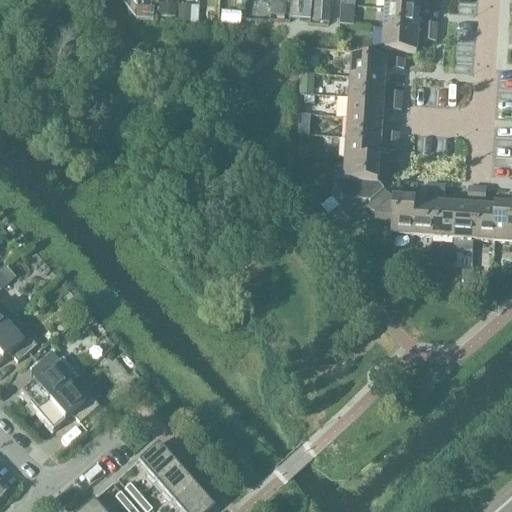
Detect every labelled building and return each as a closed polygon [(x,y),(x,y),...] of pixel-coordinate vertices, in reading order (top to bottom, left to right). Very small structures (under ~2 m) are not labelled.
[(208,0),(207,16),(218,17),(219,1),(208,0)] [(329,1),(315,0),(312,0),(312,25),(328,26),(329,1)] [(387,0),(387,12),(421,14),(421,0),(387,0)] [(158,4),(157,18),(175,20),(176,6),(158,4)] [(179,6),(178,23),(197,24),(199,7),(179,6)] [(339,7),(338,27),(352,28),(353,8),(339,7)] [(136,8),(136,19),(136,20),(152,22),(153,10),(136,8)] [(299,9),(298,22),(308,23),(309,10),(299,9)] [(387,12),(385,33),(419,35),(421,14),(387,12)] [(426,26),(425,35),(438,36),(439,27),(426,26)] [(419,35),(385,33),(384,54),(418,56),(419,35)] [(438,36),(425,35),(425,44),(437,45),(438,36)] [(353,60),(352,81),(386,83),(388,62),(353,60)] [(393,73),(405,73),(405,63),(393,63),(393,73)] [(303,81),(302,98),(313,99),(314,82),(303,81)] [(352,81),(350,102),(385,104),(386,83),(352,81)] [(391,96),(391,105),(403,106),(403,97),(391,96)] [(302,100),(301,113),(316,114),(317,101),(302,100)] [(350,102),(349,122),(384,124),(385,104),(350,102)] [(403,106),(391,105),(390,113),(402,114),(403,106)] [(349,122),(348,143),(382,145),(384,124),(349,122)] [(299,129),(298,137),(308,138),(309,130),(299,129)] [(389,136),(388,145),(400,146),(400,137),(389,136)] [(348,143),(346,163),(377,165),(381,166),(381,161),(382,154),(387,154),(388,145),(382,145),(348,143)] [(400,146),(388,145),(387,154),(399,155),(400,146)] [(299,149),(298,157),(308,158),(309,149),(299,149)] [(381,166),(346,163),(344,201),(368,202),(382,189),(379,186),(381,166)] [(429,201),(438,202),(438,189),(430,189),(429,201)] [(438,189),(438,202),(446,202),(447,190),(438,189)] [(468,204),(478,204),(478,192),(469,191),(468,204)] [(478,192),(478,204),(487,205),(487,193),(478,192)] [(386,194),(368,210),(375,218),(374,234),(393,235),(393,239),(414,240),(416,206),(395,205),(392,201),(386,194)] [(416,206),(414,240),(434,241),(436,207),(438,202),(429,201),(428,207),(416,206)] [(436,207),(434,241),(455,243),(457,209),(446,208),(446,202),(438,202),(436,207)] [(339,209),(329,217),(340,230),(350,222),(339,209)] [(455,243),(475,244),(477,210),(457,209),(455,243)] [(475,244),(495,245),(498,211),(477,210),(475,244)] [(511,212),(498,211),(495,245),(511,246),(511,212)] [(451,272),(450,288),(452,288),(461,289),(462,272),(451,272)] [(431,274),(430,287),(431,287),(442,288),(443,275),(431,274)] [(478,274),(477,289),(491,290),(492,275),(478,274)] [(0,332),(6,327),(13,321),(0,306),(0,332)] [(6,327),(0,332),(0,365),(10,357),(17,365),(36,348),(29,339),(22,346),(6,327)] [(35,416),(67,388),(79,378),(63,360),(58,363),(51,355),(32,372),(39,380),(19,398),(35,416)] [(67,388),(35,416),(51,435),(72,417),(79,426),(98,409),(91,400),(83,406),(67,388)] [(137,465),(156,487),(176,469),(157,447),(137,465)] [(156,487),(175,509),(196,491),(176,469),(156,487)] [(124,491),(135,504),(140,499),(129,486),(124,491)] [(196,491),(175,509),(177,511),(211,511),(213,511),(196,491)] [(114,499),(125,511),(131,508),(120,495),(114,499)] [(140,499),(135,504),(142,511),(151,511),(152,511),(140,499)]
